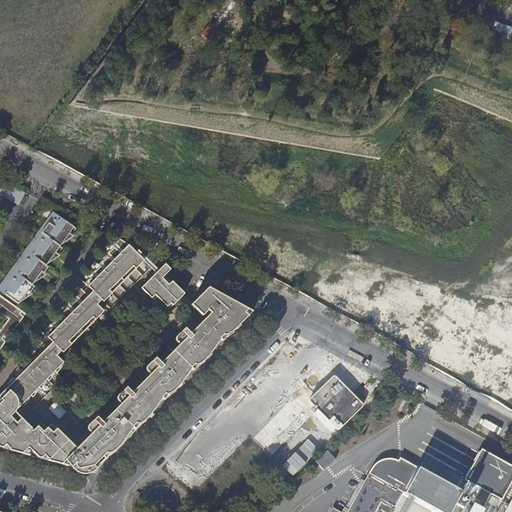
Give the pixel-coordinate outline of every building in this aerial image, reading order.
[(18,0),(12,4),(17,15),(23,12),(29,23),(72,0),(18,0)] [(104,0),(71,44),(91,60),(136,0),(104,0)] [(11,6),(0,6),(0,32),(8,31),(6,19),(12,18),(11,6)] [(68,49),(26,103),(39,113),(54,93),(61,99),(84,69),(74,61),(77,56),(68,49)] [(0,94),(0,114),(18,128),(27,115),(0,94)] [(150,152),(162,155),(165,141),(153,138),(150,152)] [(0,178),(0,196),(18,206),(25,193),(0,178)] [(0,287),(0,288),(5,292),(14,280),(11,278),(16,271),(19,273),(28,260),(25,258),(29,251),(32,253),(41,240),(38,238),(50,222),(53,224),(56,221),(52,219),(57,213),(53,211),(0,287)] [(14,280),(5,292),(22,304),(68,240),(70,238),(67,237),(69,235),(67,233),(69,231),(73,233),(77,227),(57,213),(52,219),(56,221),(53,224),(50,222),(38,238),(41,240),(32,253),(29,251),(25,258),(28,260),(19,273),(16,271),(11,278),(14,280)] [(128,242),(125,241),(121,245),(128,253),(125,255),(120,249),(114,255),(119,260),(117,263),(113,258),(107,264),(111,268),(109,271),(105,267),(99,273),(103,276),(100,279),(98,276),(92,282),(94,284),(92,286),(103,299),(145,256),(145,255),(147,253),(140,249),(138,251),(128,242)] [(172,268),(166,263),(142,287),(149,293),(152,290),(164,302),(168,298),(176,305),(187,292),(166,274),(172,268)] [(99,415),(97,418),(91,424),(90,425),(90,426),(90,428),(95,433),(84,445),(102,463),(107,457),(108,458),(111,454),(115,448),(119,444),(115,440),(119,436),(124,442),(135,426),(137,428),(144,419),(148,414),(144,411),(148,407),(153,412),(164,397),(166,399),(173,389),(177,385),(173,381),(177,377),(182,383),(193,367),(195,369),(203,360),(202,360),(206,356),(203,352),(206,348),(212,353),(222,338),(224,340),(231,330),(235,326),(231,322),(235,319),(239,323),(243,319),(245,320),(254,311),(210,287),(193,304),(204,315),(210,310),(213,314),(194,334),(187,327),(178,335),(178,336),(178,337),(178,339),(183,345),(164,364),(157,356),(149,365),(148,366),(148,367),(149,369),(154,374),(135,393),(128,386),(120,394),(119,396),(119,398),(125,404),(106,422),(99,415)] [(50,336),(63,350),(104,309),(83,288),(77,294),(84,301),(82,303),(76,297),(70,303),(76,309),(74,311),(70,306),(63,313),(68,317),(66,319),(63,316),(56,322),(60,326),(58,328),(56,325),(50,332),(52,334),(50,336)] [(0,347),(24,314),(0,297),(0,347)] [(444,327),(452,331),(456,322),(448,318),(444,327)] [(402,329),(397,340),(408,345),(413,334),(402,329)] [(24,403),(62,365),(65,362),(52,348),(40,360),(11,389),(24,403)] [(69,464),(69,463),(72,465),(75,462),(80,467),(81,468),(82,468),(84,467),(85,466),(85,465),(85,464),(85,462),(84,461),(81,458),(86,454),(58,428),(54,432),(49,427),(45,431),(39,425),(35,429),(23,417),(18,422),(9,413),(17,406),(8,396),(0,403),(0,444),(1,446),(2,446),(4,446),(25,452),(31,445),(35,449),(34,450),(41,457),(43,457),(69,464)] [(328,450),(316,462),(324,469),(336,458),(328,450)] [(488,476),(495,480),(501,468),(494,464),(488,476)] [(435,511),(402,493),(402,492),(368,473),(349,510),(344,507),(341,511),(339,511),(332,508),(330,511),(435,511)] [(511,511),(511,498),(503,511),(511,511)]
